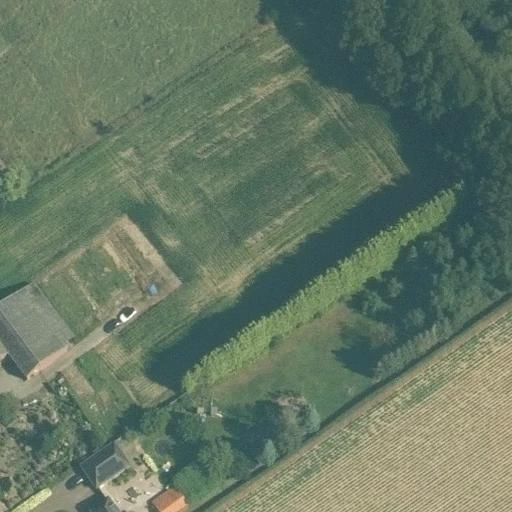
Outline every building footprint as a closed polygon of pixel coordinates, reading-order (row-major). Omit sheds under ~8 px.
[(138,219),(118,233),(148,275),(168,261),(138,219)] [(0,366),(11,358),(30,383),(70,351),(68,348),(79,340),(36,285),(0,313),(0,366)] [(294,408),(283,416),(292,430),(303,422),(294,408)] [(260,438),(249,446),(257,457),(268,448),(260,438)] [(82,470),(97,492),(130,469),(115,447),(82,470)] [(153,506),(157,511),(184,511),(190,508),(177,489),(153,506)] [(114,511),(108,503),(95,511),(114,511)]
